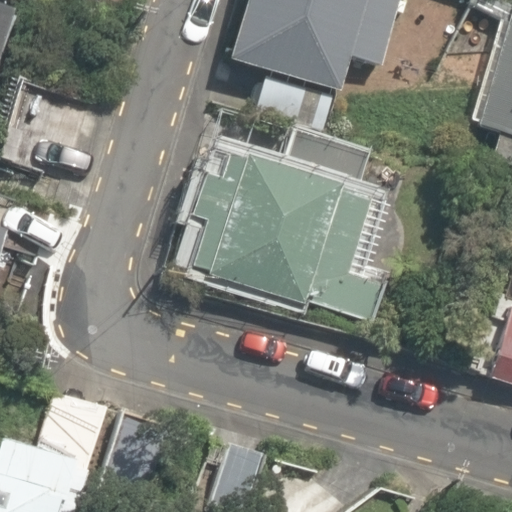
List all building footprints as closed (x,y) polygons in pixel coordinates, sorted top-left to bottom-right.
[(232,0),(218,67),(332,93),(340,58),(378,67),(393,0),(232,0)] [(492,136),(479,178),(511,188),(511,0),(499,0),(461,126),(492,136)] [(206,172),(193,168),(179,221),(191,224),(177,275),(368,328),(385,265),(367,260),(385,198),(212,149),(206,172)] [(511,307),(498,304),(481,365),(511,373),(511,307)] [(0,511),(63,511),(71,483),(83,486),(101,405),(41,392),(28,450),(0,443),(0,511)]
